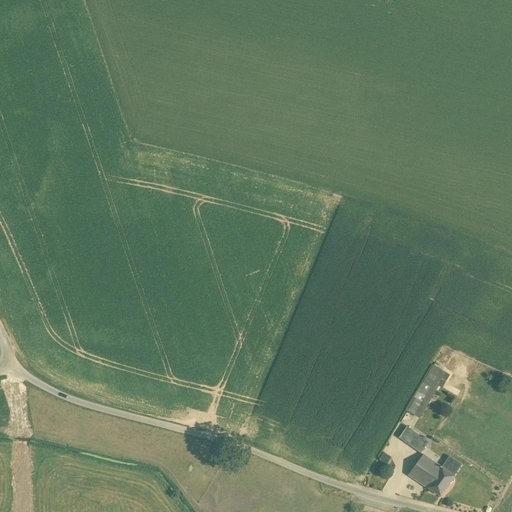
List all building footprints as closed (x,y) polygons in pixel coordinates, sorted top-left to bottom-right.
[(426,378),(433,382),(437,375),(430,371),(426,378)] [(433,382),(426,378),(423,383),(424,384),(430,387),(433,382)] [(424,384),(415,399),(421,403),(430,387),(424,384)] [(415,399),(408,411),(414,414),(421,403),(415,399)] [(429,441),(407,426),(399,438),(421,453),(429,441)] [(380,454),(376,460),(384,464),(387,458),(380,454)] [(440,466),(423,455),(409,475),(427,487),(440,495),(462,464),(449,456),(442,467),(440,465),(440,466)]
